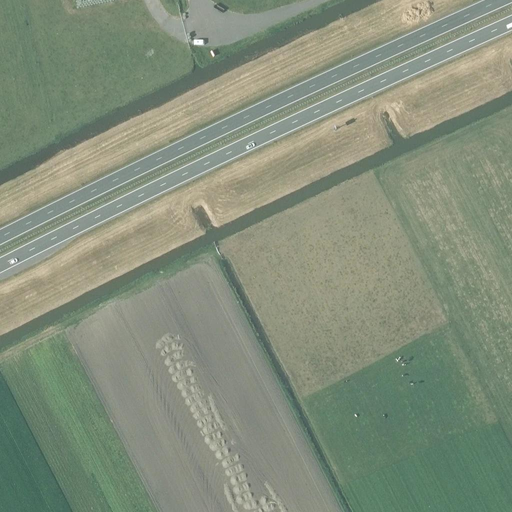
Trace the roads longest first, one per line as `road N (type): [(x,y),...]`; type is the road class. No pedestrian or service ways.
road 1 (trunk): [(0,265),(511,22)]
road 2 (trunk): [(502,0),(0,237)]
road 3 (track): [(152,0),(170,25),(185,28),(206,14),(243,26),(319,0)]
